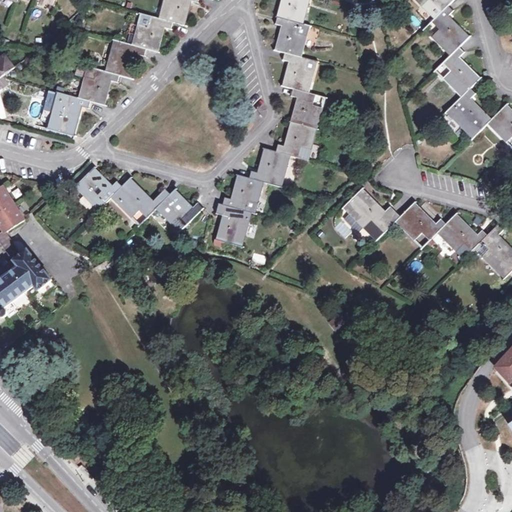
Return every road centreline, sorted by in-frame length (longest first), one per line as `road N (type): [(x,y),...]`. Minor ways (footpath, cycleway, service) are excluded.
road 1 (residential): [(242,0),(274,122),(206,184),(88,147)]
road 2 (residential): [(88,147),(239,0)]
road 3 (unclassified): [(511,334),(469,408),(471,446),(483,471),(482,511)]
road 4 (residential): [(511,217),(385,181)]
road 5 (secondary): [(98,511),(9,420)]
